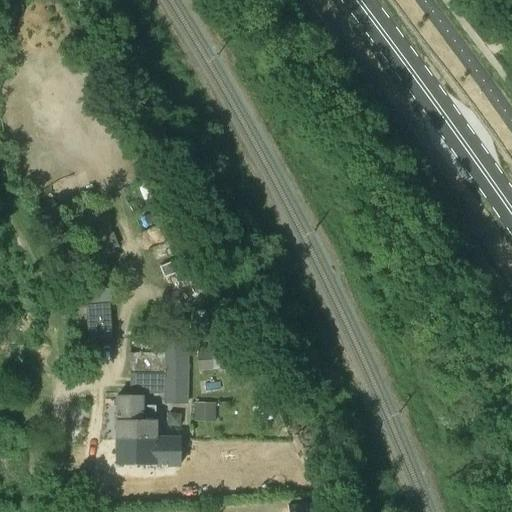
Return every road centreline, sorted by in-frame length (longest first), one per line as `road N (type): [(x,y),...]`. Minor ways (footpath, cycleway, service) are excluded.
road 1 (track): [(63,511),(56,338),(38,266),(0,183)]
road 2 (primary): [(356,0),(511,213)]
